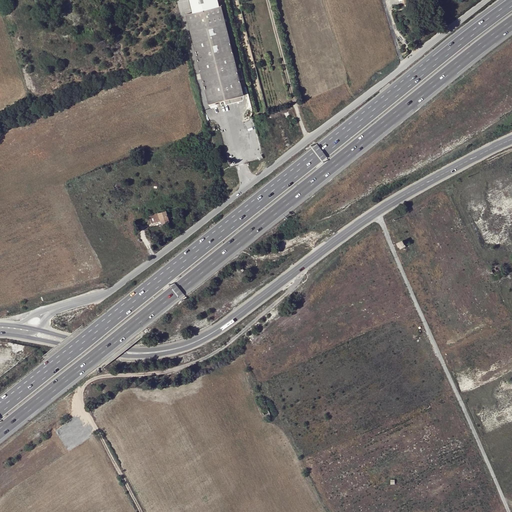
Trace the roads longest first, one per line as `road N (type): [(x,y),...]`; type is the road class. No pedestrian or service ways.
road 1 (motorway): [(0,432),(511,23)]
road 2 (motorway): [(511,2),(50,368)]
road 3 (tertiary): [(486,0),(109,291),(70,305)]
road 4 (track): [(139,511),(81,391),(103,376),(152,374),(219,349),(294,286),(298,267)]
road 5 (track): [(375,212),(508,511)]
road 6 (secondary): [(511,137),(375,212),(266,293)]
road 7 (secondary): [(0,334),(147,356),(208,338),(266,293)]
road 8 (secondary): [(266,293),(207,331),(155,349),(37,330)]
